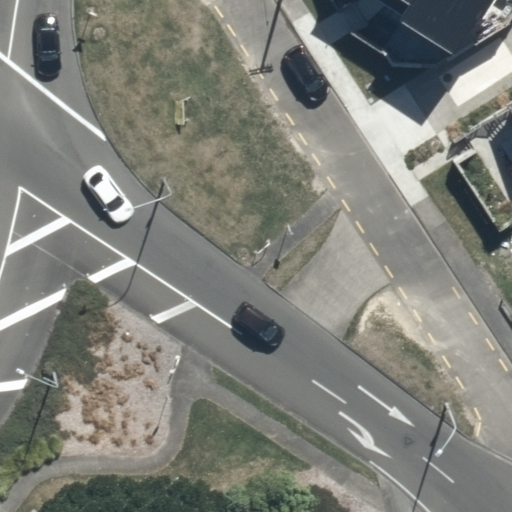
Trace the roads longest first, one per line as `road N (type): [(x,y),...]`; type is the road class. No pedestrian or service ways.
road 1 (secondary): [(0,181),(41,178),(95,206),(234,329),(447,474),(481,511)]
road 2 (residential): [(246,6),(511,412)]
